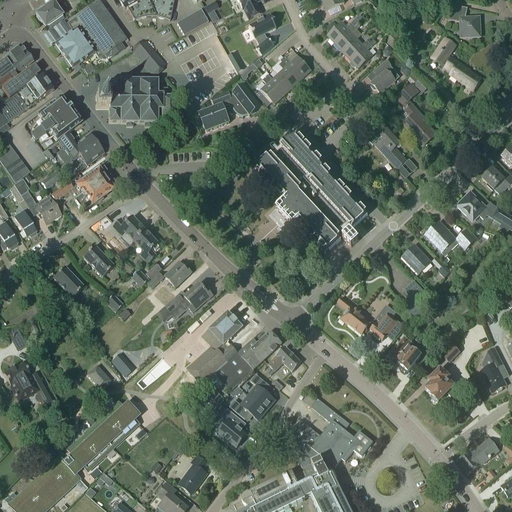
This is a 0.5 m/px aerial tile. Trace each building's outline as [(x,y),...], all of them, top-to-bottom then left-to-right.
[(117,0),(124,11),(126,10),(133,23),(134,22),(139,20),(140,20),(145,19),(151,19),(157,19),(163,21),(169,23),(173,3),(171,0),(117,0)] [(260,0),(235,0),(241,12),(243,11),(248,22),(260,15),(257,8),(256,8),(254,5),(261,2),(260,0)] [(326,0),(320,3),(325,14),(329,12),(332,18),(340,13),(337,8),(343,5),(340,0),(326,0)] [(388,0),(387,0),(384,14),(392,16),(397,0),(396,0),(392,0),(392,1),(388,0)] [(52,4),(35,17),(35,20),(38,24),(40,24),(44,30),(61,18),(52,4)] [(97,4),(94,6),(76,19),(69,24),(75,31),(54,46),(61,55),(60,56),(64,62),(65,61),(72,71),(94,55),(98,61),(103,57),(104,57),(106,59),(110,57),(111,59),(124,50),(120,45),(125,42),(97,4)] [(217,10),(214,4),(203,10),(207,16),(217,10)] [(452,7),(448,22),(459,25),(460,40),(480,39),(479,19),(465,20),(467,10),(452,7)] [(208,24),(200,11),(192,16),(200,28),(205,26),(208,24)] [(200,28),(192,16),(187,18),(194,31),(200,28)] [(276,31),(269,17),(248,28),(254,42),(255,41),(259,48),(255,51),(261,58),(273,48),(268,41),(267,41),(264,37),(276,31)] [(194,31),(187,18),(182,21),(184,25),(186,28),(187,31),(189,34),(194,31)] [(341,24),(326,37),(334,46),(353,28),(351,25),(346,29),(341,24)] [(330,33),(336,28),(332,24),(327,29),(330,33)] [(353,28),(334,46),(342,54),(357,41),(351,35),(356,31),(353,28)] [(357,41),(342,54),(349,63),(369,45),(366,42),(362,46),(357,41)] [(444,41),(434,55),(448,65),(445,69),(451,74),(454,70),(455,71),(458,65),(448,58),(455,48),(444,41)] [(133,47),(131,53),(151,77),(158,76),(163,72),(164,66),(144,42),(138,42),(133,47)] [(369,45),(349,63),(357,71),(372,58),(367,52),(371,48),(369,45)] [(0,87),(27,68),(32,64),(19,47),(0,60),(0,87)] [(382,53),(385,57),(389,57),(393,54),(388,48),(382,53)] [(280,63),(281,64),(299,83),(311,72),(297,58),(290,64),(284,58),(280,63)] [(238,62),(232,66),(237,75),(243,72),(238,62)] [(379,76),(369,85),(370,85),(370,88),(373,92),(375,91),(380,96),(395,83),(394,82),(398,79),(394,74),(389,68),(390,67),(385,62),(375,71),(379,76)] [(283,71),(277,76),(291,91),(299,83),(281,64),(278,66),(283,71)] [(452,74),(450,77),(473,92),(480,81),(464,70),(465,70),(458,65),(455,71),(454,70),(451,74),(452,74)] [(27,68),(0,87),(0,90),(8,101),(24,89),(36,81),(34,78),(39,75),(33,67),(29,70),(27,68)] [(411,87),(398,98),(404,106),(402,108),(411,118),(403,126),(417,142),(418,141),(424,147),(435,137),(421,121),(422,120),(407,104),(418,94),(411,87),(413,86),(422,95),(429,87),(414,73),(413,72),(408,77),(409,78),(406,81),(411,87)] [(238,77),(244,83),(247,80),(247,77),(243,73),(238,77)] [(267,77),(264,80),(282,99),(291,91),(277,76),(272,81),(267,77)] [(8,101),(0,106),(0,114),(7,125),(50,94),(52,92),(41,77),(36,81),(24,89),(8,101)] [(95,97),(95,111),(107,111),(107,112),(108,112),(108,125),(119,125),(125,125),(125,129),(132,129),(132,125),(144,125),(144,129),(151,129),(151,126),(157,126),(157,112),(161,112),(161,120),(175,120),(175,98),(167,98),(167,90),(156,90),(157,83),(151,83),(151,79),(144,79),(144,83),(132,83),(132,79),(126,79),(126,83),(119,83),(108,83),(108,94),(107,93),(105,93),(103,95),(103,97),(95,97)] [(266,87),(260,92),(274,106),(282,99),(264,80),(262,82),(266,87)] [(213,109),(198,115),(206,134),(229,125),(221,106),(222,105),(223,108),(225,108),(227,108),(228,108),(230,109),(231,109),(232,110),(233,112),(235,114),(236,115),(237,116),(239,117),(240,118),(242,118),(243,118),(245,118),(246,117),(248,117),(249,117),(261,108),(244,87),(232,96),(229,98),(228,95),(211,101),(213,109)] [(74,129),(80,125),(71,113),(72,113),(67,105),(65,107),(60,99),(36,116),(40,121),(37,123),(30,131),(33,134),(30,136),(34,143),(38,141),(40,144),(50,140),(52,138),(56,142),(67,134),(74,129)] [(0,137),(9,131),(0,118),(0,137)] [(373,137),(367,142),(372,147),(373,146),(397,171),(397,172),(407,163),(396,151),(401,146),(400,146),(389,134),(392,132),(388,127),(385,130),(384,128),(373,138),(373,137)] [(249,133),(241,140),(245,146),(254,138),(249,133)] [(65,166),(94,144),(88,136),(74,146),(73,144),(74,143),(68,136),(57,143),(62,150),(56,155),(65,166)] [(367,217),(321,167),(323,165),(315,157),(314,159),(311,155),(312,154),(298,139),(297,140),(293,136),(292,138),(291,137),(290,138),(288,140),(282,145),(282,146),(279,149),(276,152),(273,149),(272,149),(271,150),(271,151),(270,151),(270,152),(273,155),(270,158),(270,157),(266,160),(260,165),(260,166),(258,167),(258,168),(257,169),(255,171),(259,175),(258,175),(272,191),(273,190),(276,193),(275,194),(283,202),(275,209),(292,228),(296,224),(325,256),(340,241),(342,240),(351,249),(358,242),(349,233),(351,231),(367,217)] [(65,166),(60,170),(64,175),(72,169),(77,175),(94,162),(103,155),(94,144),(65,166)] [(502,160),(500,161),(506,167),(507,165),(511,169),(511,151),(510,150),(501,159),(502,160)] [(0,154),(0,165),(14,186),(20,181),(0,154)] [(75,189),(72,190),(74,193),(73,194),(76,199),(73,201),(82,213),(117,188),(103,169),(100,171),(99,169),(90,176),(89,175),(81,181),(82,181),(74,187),(75,189)] [(492,170),(482,181),(488,186),(487,187),(493,193),(495,191),(501,197),(508,189),(510,191),(511,189),(511,181),(507,177),(503,181),(492,170)] [(56,173),(40,184),(45,191),(61,179),(56,173)] [(22,181),(13,187),(14,190),(20,198),(25,195),(27,194),(26,193),(28,192),(22,181)] [(68,184),(50,196),(55,202),(58,200),(72,190),(68,184)] [(14,190),(9,193),(17,205),(23,202),(20,198),(14,190)] [(25,195),(20,198),(23,202),(28,210),(35,206),(27,194),(25,195)] [(467,217),(473,223),(479,217),(483,221),(490,215),(486,211),(487,210),(480,203),(479,204),(470,195),(468,197),(467,196),(456,207),(466,218),(467,217)] [(50,201),(35,211),(45,227),(60,218),(50,201)] [(500,203),(496,209),(501,212),(505,206),(500,203)] [(511,219),(498,210),(493,218),(511,229),(511,219)] [(23,213),(13,219),(26,239),(29,238),(30,239),(36,236),(35,234),(36,233),(23,213)] [(120,221),(112,229),(121,237),(124,234),(134,244),(145,233),(132,219),(125,226),(120,221)] [(17,245),(4,224),(0,227),(0,248),(2,252),(6,250),(7,251),(9,250),(11,252),(17,248),(16,246),(17,245)] [(439,224),(424,238),(441,256),(442,255),(443,256),(448,252),(450,253),(457,246),(464,253),(476,241),(467,232),(456,242),(454,241),(455,241),(439,224)] [(145,233),(134,244),(143,254),(140,258),(148,266),(156,258),(152,254),(159,247),(145,233)] [(414,248),(402,259),(418,277),(431,265),(414,248)] [(93,249),(82,260),(101,281),(113,269),(93,249)] [(6,260),(1,265),(6,271),(12,266),(6,260)] [(436,260),(432,264),(440,272),(438,274),(444,280),(450,275),(436,260)] [(179,265),(164,279),(175,290),(191,275),(186,270),(185,271),(179,265)] [(156,266),(145,276),(151,283),(162,272),(156,266)] [(64,270),(52,281),(72,301),(83,290),(64,270)] [(139,274),(132,281),(141,291),(149,284),(139,274)] [(159,276),(149,286),(153,290),(163,280),(159,276)] [(413,284),(404,292),(417,305),(425,297),(413,284)] [(199,286),(184,300),(190,307),(187,310),(192,316),(207,302),(207,303),(212,298),(206,292),(205,293),(199,286)] [(511,309),(511,291),(503,301),(509,307),(507,309),(510,312),(511,310),(511,309)] [(112,298),(105,305),(115,315),(122,308),(112,298)] [(178,298),(165,310),(170,315),(183,303),(178,298)] [(365,320),(341,300),(337,305),(347,313),(339,322),(344,326),(346,326),(361,338),(364,334),(365,335),(368,332),(367,331),(368,330),(372,334),(377,328),(372,324),(369,327),(363,322),(365,320)] [(373,315),(381,308),(374,300),(366,307),(373,315)] [(124,311),(119,316),(123,321),(129,315),(124,311)] [(211,350),(187,372),(202,388),(215,377),(226,366),(250,344),(245,340),(245,339),(253,332),(247,326),(242,330),(227,314),(208,332),(201,339),(211,350)] [(372,334),(372,335),(382,343),(397,324),(387,316),(377,328),(372,334)] [(415,321),(406,331),(413,337),(422,326),(415,321)] [(453,328),(440,342),(447,348),(460,335),(453,328)] [(15,331),(8,335),(11,340),(18,336),(15,331)] [(250,344),(226,366),(239,380),(251,370),(253,372),(281,346),(270,334),(257,345),(253,341),(250,344)] [(395,355),(391,360),(401,368),(400,369),(401,372),(404,375),(407,374),(423,355),(403,339),(392,353),(395,355)] [(452,348),(442,359),(449,366),(459,355),(452,348)] [(285,349),(268,367),(275,374),(283,366),(291,374),(300,365),(285,349)] [(493,367),(480,374),(491,396),(506,388),(496,370),(502,367),(494,351),(487,355),(493,367)] [(142,364),(138,371),(144,375),(148,368),(142,364)] [(10,371),(3,375),(10,389),(11,388),(13,391),(12,392),(14,397),(14,398),(15,398),(18,403),(38,393),(37,391),(39,390),(47,406),(48,405),(46,401),(51,398),(53,402),(38,373),(32,376),(32,378),(29,380),(28,379),(30,378),(23,365),(15,368),(9,371),(10,371)] [(226,366),(215,377),(227,391),(239,380),(226,366)] [(97,368),(86,377),(100,392),(110,383),(97,368)] [(430,385),(425,391),(431,398),(431,402),(434,405),(438,405),(447,396),(451,400),(457,393),(453,389),(454,389),(447,382),(449,380),(440,371),(428,383),(430,385)] [(256,388),(248,398),(266,413),(275,403),(266,396),(271,389),(255,377),(250,383),(256,388)] [(125,381),(121,385),(129,394),(133,390),(125,381)] [(234,402),(229,409),(244,422),(249,416),(258,423),(266,413),(248,398),(240,407),(234,402)] [(255,505),(240,511),(283,511),(312,498),(318,511),(349,511),(330,471),(332,468),(335,470),(341,462),(344,464),(353,453),(361,460),(372,445),(359,434),(354,440),(344,432),(349,426),(317,401),(310,410),(330,426),(320,439),(300,422),(290,435),(286,440),(304,475),(300,476),(294,479),(292,476),(291,476),(250,495),(255,505)] [(59,460),(8,507),(11,511),(45,511),(78,482),(77,480),(74,477),(82,470),(86,474),(105,457),(137,427),(133,422),(138,418),(126,406),(122,410),(117,405),(95,426),(92,429),(67,453),(71,457),(63,465),(59,460)] [(227,422),(217,434),(224,440),(228,444),(229,444),(236,450),(246,437),(237,430),(242,424),(227,411),(221,418),(227,422)] [(316,416),(311,419),(316,427),(321,423),(316,416)] [(490,441),(473,454),(476,457),(474,459),(481,467),(496,455),(499,452),(490,441)] [(455,464),(467,478),(481,467),(474,459),(469,453),(455,464)] [(192,467),(177,488),(189,496),(197,485),(199,486),(206,477),(201,473),(206,466),(195,458),(190,465),(192,467)] [(155,465),(150,472),(156,476),(161,469),(155,465)] [(493,484),(497,480),(492,474),(488,478),(493,484)] [(511,482),(501,490),(509,502),(510,501),(511,502),(511,501),(511,482)] [(165,486),(155,498),(162,503),(157,509),(160,511),(185,511),(186,511),(171,499),(175,494),(165,486)]
